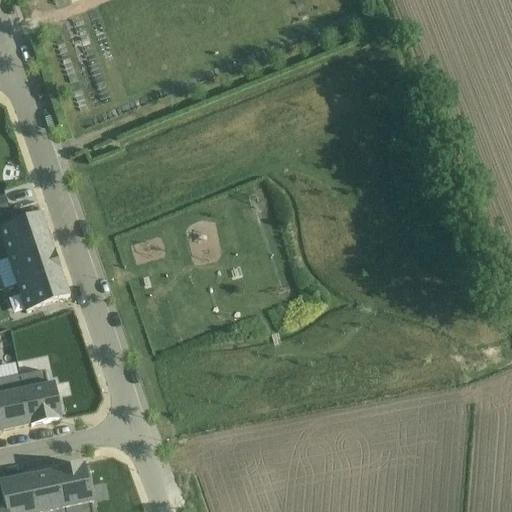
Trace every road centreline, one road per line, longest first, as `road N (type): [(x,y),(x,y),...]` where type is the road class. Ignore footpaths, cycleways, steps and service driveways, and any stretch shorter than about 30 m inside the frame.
road 1 (residential): [(13,68),(134,432)]
road 2 (residential): [(0,461),(134,432)]
